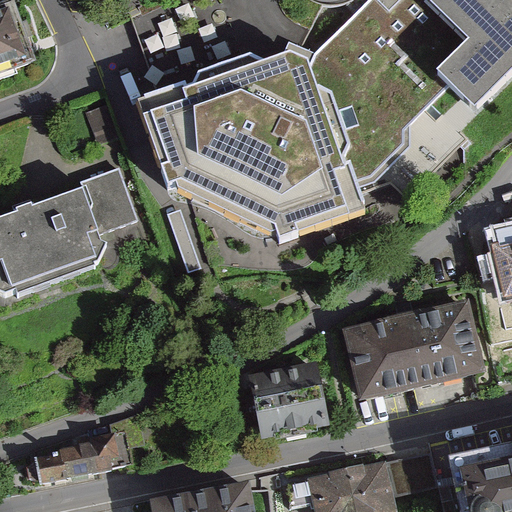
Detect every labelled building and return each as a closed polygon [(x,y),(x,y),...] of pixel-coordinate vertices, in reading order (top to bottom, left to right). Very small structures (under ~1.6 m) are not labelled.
[(0,77),(38,64),(14,0),(9,0),(0,3),(0,77)] [(249,56),(135,99),(170,192),(281,246),(369,216),(359,186),(455,92),(434,71),(464,42),(421,0),(370,0),(318,56),(301,49),(289,44),(285,51),(283,57),(262,63),(249,56)] [(511,0),(421,0),(464,42),(434,71),(455,92),(476,112),(511,74),(511,0)] [(119,139),(107,106),(85,113),(97,147),(119,139)] [(15,214),(0,218),(0,295),(7,298),(16,294),(18,299),(97,269),(108,247),(102,243),(99,236),(138,222),(119,170),(81,183),(84,191),(34,209),(32,203),(13,210),(15,214)] [(511,244),(494,249),(507,300),(511,298),(511,244)] [(344,332),(360,404),(415,391),(439,385),(486,374),(469,303),(344,332)] [(249,379),(263,442),(331,428),(317,364),(249,379)] [(41,483),(41,487),(72,480),(73,483),(89,480),(88,477),(114,472),(113,469),(132,465),(129,450),(146,447),(140,416),(108,426),(110,435),(79,441),(76,447),(61,450),(62,453),(36,459),(36,463),(28,470),(30,480),(41,483)] [(454,486),(438,490),(443,511),(511,511),(511,446),(452,460),(449,460),(454,486)] [(398,511),(395,498),(438,490),(430,454),(387,462),(307,479),(306,483),(288,487),(293,507),(312,503),(313,511),(398,511)] [(254,511),(249,485),(151,503),(152,511),(254,511)]
